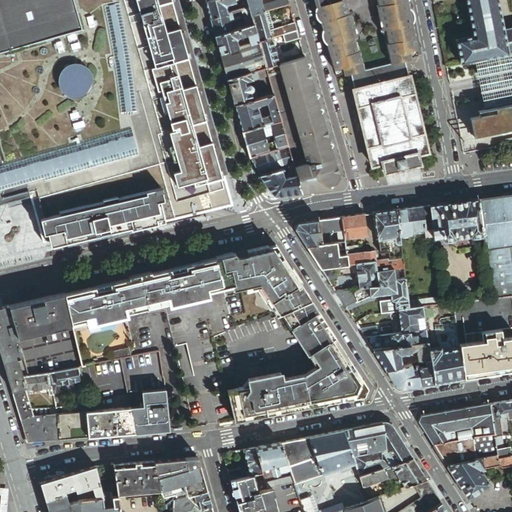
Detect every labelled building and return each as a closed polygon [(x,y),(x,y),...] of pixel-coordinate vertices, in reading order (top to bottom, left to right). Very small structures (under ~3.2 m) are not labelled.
[(0,0),(0,197),(0,196),(6,195),(10,193),(14,198),(15,200),(15,201),(16,202),(18,203),(20,203),(21,203),(22,202),(24,202),(24,201),(25,200),(25,199),(26,198),(26,197),(26,196),(29,195),(30,195),(43,241),(50,240),(82,233),(82,235),(102,230),(101,228),(134,220),(144,213),(228,193),(223,175),(221,175),(207,123),(208,123),(204,110),(203,110),(176,15),(177,15),(173,2),(172,2),(171,0),(0,0)] [(171,0),(172,2),(173,2),(177,15),(176,15),(203,110),(204,110),(208,123),(207,123),(221,175),(223,175),(229,174),(178,0),(171,0)] [(209,0),(205,1),(210,18),(228,13),(226,7),(227,6),(236,3),(234,0),(209,0)] [(246,1),(246,0),(241,0),(243,3),(242,5),(234,7),(233,9),(234,12),(248,8),(246,1)] [(260,0),(248,0),(246,1),(248,8),(250,13),(251,16),(264,12),(262,6),(260,0)] [(282,0),(262,6),(264,12),(267,11),(289,5),(288,0),(282,0)] [(348,13),(344,0),(314,0),(336,77),(350,74),(364,71),(359,51),(358,51),(354,37),(357,36),(350,13),(348,13)] [(418,57),(406,0),(377,0),(378,5),(376,6),(381,29),(385,28),(388,42),(386,43),(391,64),(405,61),(418,57)] [(511,27),(503,29),(503,28),(497,0),(464,0),(472,35),(474,34),(474,35),(454,39),(459,63),(475,60),(483,58),(493,108),(485,109),(476,111),(477,115),(467,117),(471,136),(511,127),(511,27)] [(248,8),(234,12),(228,13),(229,20),(232,19),(232,18),(242,15),(250,13),(248,8)] [(267,11),(264,12),(269,31),(273,30),(267,11)] [(269,31),(264,12),(251,16),(251,18),(253,24),(258,42),(271,38),(284,35),(297,31),(295,23),(273,30),(269,31)] [(228,13),(210,18),(215,35),(229,31),(229,29),(234,27),(235,25),(235,22),(233,22),(232,19),(229,20),(228,13)] [(253,24),(251,18),(243,20),(245,27),(253,24)] [(229,31),(215,35),(220,53),(238,48),(236,41),(237,38),(247,35),(250,45),(258,42),(253,24),(245,27),(229,31)] [(299,39),(297,31),(284,35),(285,42),(299,39)] [(276,45),(275,42),(272,41),(271,38),(258,42),(266,68),(279,65),(278,60),(274,47),(276,45)] [(266,68),(258,42),(250,45),(244,46),(242,47),(238,48),(220,53),(226,75),(228,79),(251,73),(252,72),(266,68)] [(304,57),(279,65),(266,68),(273,94),(280,120),(288,147),(294,167),(301,192),(332,188),(339,178),(304,57)] [(478,76),(485,109),(493,108),(483,58),(475,60),(478,76)] [(405,62),(405,61),(391,64),(364,71),(350,74),(354,89),(408,77),(404,62),(405,62)] [(273,94),(266,68),(252,72),(254,80),(260,98),(273,94)] [(251,73),(228,79),(235,105),(253,100),(251,93),(253,92),(254,90),(254,88),(253,87),(252,86),(250,86),(245,87),(244,83),(253,81),(251,73)] [(408,77),(354,89),(353,89),(354,91),(355,91),(356,98),(355,99),(356,100),(357,100),(358,106),(357,106),(357,108),(358,107),(360,114),(359,115),(359,116),(360,116),(362,122),(361,123),(361,124),(362,124),(364,131),(363,131),(363,133),(364,132),(366,139),(365,139),(365,140),(366,140),(368,146),(367,147),(367,148),(368,148),(370,155),(369,155),(369,157),(370,156),(372,164),(371,164),(371,165),(372,165),(372,166),(374,165),(382,163),(384,172),(383,172),(383,173),(384,173),(384,174),(386,173),(386,172),(395,170),(396,171),(397,171),(397,170),(398,170),(398,169),(405,167),(405,168),(406,168),(407,168),(407,167),(417,165),(417,166),(419,165),(418,165),(420,164),(419,163),(418,163),(416,154),(425,152),(425,153),(426,153),(426,152),(427,152),(427,150),(426,151),(424,143),(425,143),(425,141),(424,142),(422,135),(423,135),(423,134),(422,134),(420,127),(421,127),(421,126),(420,126),(418,119),(419,119),(419,117),(418,118),(416,111),(417,111),(417,109),(416,109),(414,103),(415,102),(415,101),(414,101),(412,94),(413,94),(413,93),(412,93),(411,87),(411,85),(410,85),(409,78),(409,76),(408,77)] [(235,105),(242,131),(262,125),(269,123),(280,120),(273,94),(260,98),(253,100),(235,105)] [(288,147),(280,120),(269,123),(270,128),(272,135),(276,150),(280,149),(288,147)] [(262,125),(242,131),(248,151),(267,145),(265,137),(263,130),(262,125)] [(270,128),(263,130),(265,137),(272,135),(270,128)] [(511,137),(500,140),(501,146),(511,143),(511,137)] [(267,145),(248,151),(250,158),(269,152),(267,145)] [(294,167),(288,147),(280,149),(285,168),(261,175),(272,193),(278,195),(301,192),(294,167)] [(285,168),(280,149),(276,150),(269,152),(250,158),(261,175),(285,168)] [(82,233),(50,240),(51,245),(237,203),(229,174),(223,175),(228,193),(144,213),(134,220),(101,228),(102,230),(82,235),(82,233)] [(10,193),(6,195),(9,207),(30,202),(29,195),(26,196),(26,197),(26,198),(25,199),(25,200),(24,201),(24,202),(22,202),(21,203),(20,203),(18,203),(16,202),(15,201),(15,200),(14,198),(10,193)] [(511,195),(478,200),(483,236),(485,248),(510,245),(511,244),(511,195)] [(483,236),(478,200),(430,206),(432,221),(434,238),(442,237),(442,240),(445,242),(453,240),(454,238),(470,236),(473,238),(483,236)] [(432,221),(430,206),(422,207),(424,222),(432,221)] [(424,222),(422,207),(396,210),(400,235),(400,237),(412,235),(412,233),(426,231),(424,222)] [(400,235),(396,210),(373,213),(377,238),(378,238),(400,235)] [(367,237),(365,214),(342,217),(345,240),(367,237)] [(345,240),(342,217),(319,220),(321,237),(322,245),(327,244),(329,244),(335,243),(345,242),(345,240)] [(321,237),(319,220),(297,223),(295,229),(306,247),(317,245),(316,240),(314,238),(321,237)] [(432,221),(424,222),(426,231),(427,239),(434,238),(432,221)] [(400,237),(400,235),(378,238),(380,254),(402,251),(400,237)] [(347,255),(346,248),(345,242),(335,243),(337,255),(334,256),(334,254),(334,253),(334,252),(333,251),(332,248),(328,248),(328,246),(327,244),(322,245),(317,245),(306,247),(320,269),(333,267),(348,265),(347,255)] [(312,300),(275,244),(64,293),(65,294),(71,319),(83,316),(85,324),(124,315),(123,310),(168,300),(169,304),(220,293),(218,288),(232,285),(233,289),(258,284),(279,314),(282,313),(312,300)] [(511,260),(510,245),(485,248),(491,299),(511,295),(511,260)] [(347,255),(350,255),(350,252),(354,252),(354,249),(358,248),(358,246),(346,248),(347,255)] [(376,261),(378,261),(378,254),(374,252),(350,255),(347,255),(348,265),(356,264),(376,261)] [(399,310),(409,308),(408,301),(405,278),(400,279),(396,280),(395,273),(394,270),(404,269),(403,258),(378,261),(376,261),(377,272),(378,280),(379,286),(375,286),(372,287),(368,287),(370,297),(382,295),(383,296),(389,295),(390,294),(391,294),(392,300),(395,302),(396,307),(399,310)] [(376,261),(356,264),(358,274),(360,289),(368,287),(372,287),(375,286),(379,286),(378,280),(377,272),(376,261)] [(356,264),(348,265),(333,267),(334,277),(338,276),(358,274),(356,264)] [(333,267),(320,269),(334,289),(341,284),(338,276),(334,277),(333,267)] [(349,290),(355,304),(369,297),(370,297),(368,287),(360,289),(349,290)] [(336,293),(346,308),(355,304),(349,290),(338,292),(336,293)] [(65,294),(64,293),(41,298),(8,306),(8,308),(65,294)] [(71,319),(65,294),(8,308),(17,337),(59,328),(58,325),(71,322),(71,319)] [(459,348),(464,378),(511,369),(511,295),(491,299),(453,303),(459,348)] [(442,297),(408,301),(409,308),(423,307),(443,304),(442,297)] [(227,390),(234,421),(301,407),(363,396),(367,387),(349,359),(329,328),(312,300),(282,313),(317,366),(304,374),(282,379),(280,373),(248,379),(249,385),(227,390)] [(399,311),(399,310),(396,307),(395,302),(392,300),(380,302),(382,314),(399,311)] [(8,306),(7,305),(0,307),(0,352),(3,362),(22,356),(17,337),(8,308),(8,306)] [(425,318),(423,307),(409,308),(399,310),(399,311),(401,324),(402,333),(409,333),(414,332),(417,332),(419,331),(418,327),(417,319),(424,318),(425,318)] [(258,319),(259,319),(259,323),(270,318),(269,314),(258,319)] [(425,326),(424,318),(417,319),(418,327),(423,326),(425,326)] [(81,366),(72,326),(59,328),(17,337),(22,356),(27,375),(49,372),(54,371),(78,367),(80,366),(81,366)] [(378,327),(359,329),(365,338),(379,336),(378,327)] [(418,344),(428,342),(426,330),(424,331),(419,331),(417,332),(417,336),(418,344)] [(416,344),(418,344),(417,336),(415,336),(410,337),(409,333),(402,333),(391,335),(392,348),(416,344)] [(391,335),(379,336),(365,338),(373,350),(392,348),(391,335)] [(441,351),(459,348),(457,338),(454,336),(450,336),(447,340),(447,342),(439,343),(440,347),(441,351)] [(431,360),(429,349),(428,342),(418,344),(416,344),(417,351),(418,360),(418,363),(423,362),(431,360)] [(392,348),(373,350),(386,371),(402,367),(400,355),(411,354),(417,351),(416,344),(392,348)] [(434,384),(464,378),(459,348),(441,351),(440,347),(429,349),(431,360),(434,384)] [(120,359),(131,356),(129,348),(112,351),(114,360),(120,359)] [(22,356),(3,362),(11,390),(25,387),(23,376),(27,375),(22,356)] [(422,386),(434,384),(431,360),(423,362),(423,364),(424,366),(419,367),(422,386)] [(403,389),(422,386),(419,367),(418,366),(415,367),(416,369),(413,369),(412,366),(412,364),(406,366),(402,367),(386,371),(396,387),(403,389)] [(80,380),(78,367),(54,371),(57,384),(58,384),(80,380)] [(51,385),(49,372),(27,375),(23,376),(25,387),(26,390),(47,388),(48,388),(49,387),(51,386),(51,385)] [(58,384),(57,384),(51,385),(51,386),(53,394),(58,393),(60,391),(58,384)] [(26,390),(25,387),(11,390),(26,438),(28,438),(31,440),(32,442),(58,440),(55,414),(49,414),(34,416),(32,412),(32,410),(26,390)] [(169,430),(164,389),(141,391),(143,406),(130,407),(136,432),(169,430)] [(511,400),(495,403),(497,418),(501,417),(507,416),(507,418),(509,418),(511,418),(511,417),(511,400)] [(62,407),(63,413),(90,411),(88,402),(79,404),(62,407)] [(492,419),(490,404),(422,416),(418,422),(433,444),(494,433),(492,419)] [(55,414),(58,440),(125,433),(122,407),(90,411),(63,413),(55,414)] [(122,407),(125,433),(136,432),(130,407),(122,407)] [(511,435),(511,426),(511,418),(509,418),(507,418),(507,416),(501,417),(505,437),(511,435)] [(501,417),(497,418),(492,419),(494,433),(495,438),(496,438),(505,437),(501,417)] [(392,464),(412,457),(393,427),(391,425),(388,423),(386,422),(383,422),(344,430),(356,462),(360,476),(383,468),(392,464)] [(356,462),(344,430),(309,437),(316,456),(321,471),(322,473),(356,462)] [(494,433),(433,444),(447,465),(498,455),(498,453),(495,438),(494,433)] [(316,456),(309,437),(301,438),(308,458),(316,456)] [(498,452),(507,451),(505,437),(496,438),(498,452)] [(301,461),(308,458),(301,438),(293,440),(281,442),(288,465),(301,461)] [(280,472),(290,469),(288,465),(281,442),(255,447),(261,467),(278,462),(280,472)] [(262,472),(261,467),(255,447),(243,449),(250,475),(257,474),(262,472)] [(499,459),(511,456),(511,455),(511,450),(507,451),(498,452),(498,453),(498,455),(499,459)] [(504,468),(511,466),(511,456),(499,459),(498,455),(447,465),(467,498),(476,492),(477,492),(481,490),(481,489),(489,483),(482,473),(481,470),(500,466),(504,468)] [(290,469),(294,480),(321,471),(316,456),(308,458),(301,461),(288,465),(290,469)] [(191,485),(205,482),(197,457),(175,459),(183,487),(191,485)] [(426,479),(412,457),(392,464),(402,482),(405,487),(414,483),(426,479)] [(172,497),(175,497),(166,460),(153,461),(160,490),(163,500),(172,497)] [(117,492),(160,490),(153,461),(113,464),(117,492)] [(266,488),(294,480),(290,469),(280,472),(278,462),(261,467),(262,472),(263,475),(264,478),(266,488)] [(402,482),(392,464),(383,468),(389,478),(392,484),(398,481),(402,482)] [(99,484),(98,480),(95,466),(40,483),(45,499),(65,492),(65,491),(75,488),(76,492),(93,486),(99,484)] [(230,480),(243,477),(240,467),(227,471),(230,480)] [(389,478),(383,468),(360,476),(364,487),(389,478)] [(325,480),(322,473),(321,471),(294,480),(297,489),(298,489),(306,486),(325,480)] [(304,511),(297,489),(294,480),(266,488),(264,478),(263,475),(262,472),(257,474),(250,475),(243,477),(230,480),(239,511),(304,511)] [(112,496),(117,496),(114,475),(98,480),(99,484),(103,497),(112,496)] [(427,511),(442,503),(426,479),(414,483),(422,497),(397,511),(427,511)] [(194,495),(207,491),(205,482),(191,485),(194,495)] [(93,486),(96,498),(102,497),(103,497),(99,484),(93,486)] [(79,500),(96,498),(93,486),(76,492),(79,500)] [(310,496),(306,486),(298,489),(301,499),(310,496)] [(213,511),(207,491),(194,495),(195,501),(198,500),(200,508),(203,511),(213,511)] [(80,511),(79,500),(69,503),(65,492),(45,499),(48,511),(80,511)] [(120,511),(118,495),(117,496),(112,496),(113,505),(103,506),(102,497),(96,498),(79,500),(80,511),(120,511)] [(310,496),(315,511),(319,511),(314,495),(310,496)] [(113,505),(112,496),(103,497),(102,497),(103,506),(113,505)] [(195,503),(188,496),(176,499),(173,500),(172,510),(191,507),(195,503)] [(315,511),(310,496),(301,499),(305,511),(315,511)] [(383,511),(379,496),(371,499),(368,500),(343,509),(344,511),(383,511)] [(172,500),(173,500),(172,497),(163,500),(164,506),(172,500)] [(447,511),(442,503),(427,511),(447,511)]
